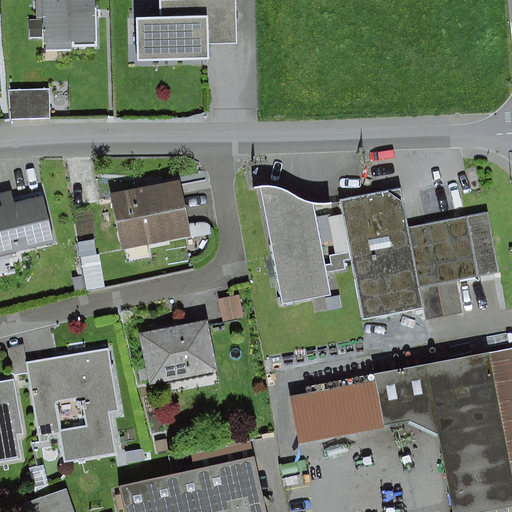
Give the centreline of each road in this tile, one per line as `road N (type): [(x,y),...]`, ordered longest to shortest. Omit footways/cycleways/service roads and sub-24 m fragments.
road 1 (residential): [(216,145),(236,272),(0,325)]
road 2 (residential): [(216,145),(511,134)]
road 3 (residential): [(0,153),(216,145)]
